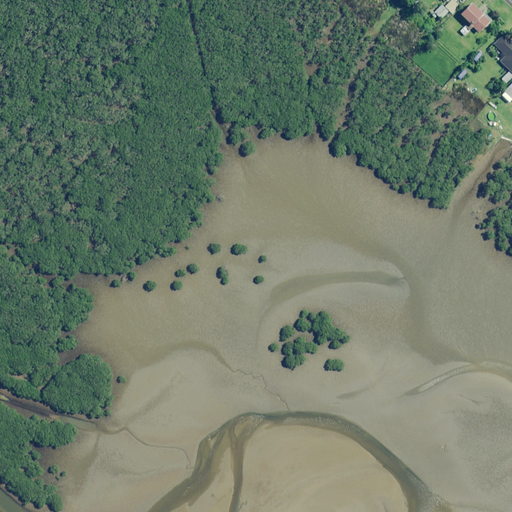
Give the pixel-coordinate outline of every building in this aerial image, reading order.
[(439,21),(447,13),(451,17),(460,6),(453,0),(450,0),(443,8),(440,5),(432,15),(439,21)] [(482,15),(470,3),(459,14),(478,33),(490,21),(484,14),(482,15)] [(459,30),(464,36),(470,31),(469,30),(471,28),(467,24),(459,30)] [(511,43),(503,35),(494,45),(505,56),(500,61),(511,73),(511,43)] [(475,63),(482,55),(479,51),(471,60),(475,63)] [(466,72),(463,69),(456,77),(459,80),(466,72)] [(511,76),(508,72),(500,79),(505,84),(511,76)] [(509,103),(511,100),(511,82),(500,95),(509,103)]
